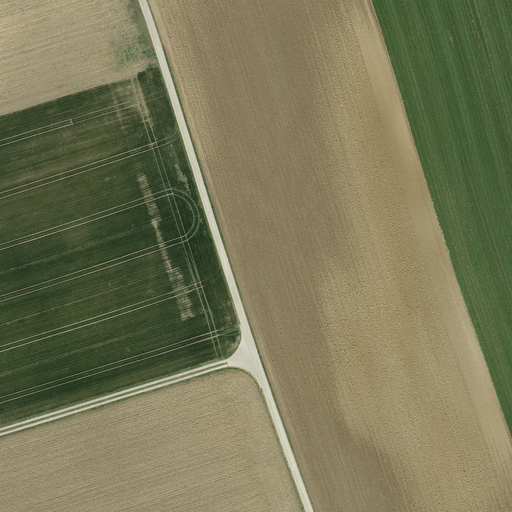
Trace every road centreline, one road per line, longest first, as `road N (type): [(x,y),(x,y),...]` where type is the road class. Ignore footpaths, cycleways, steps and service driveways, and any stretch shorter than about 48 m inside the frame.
road 1 (track): [(307,511),(141,0)]
road 2 (track): [(253,354),(0,431)]
